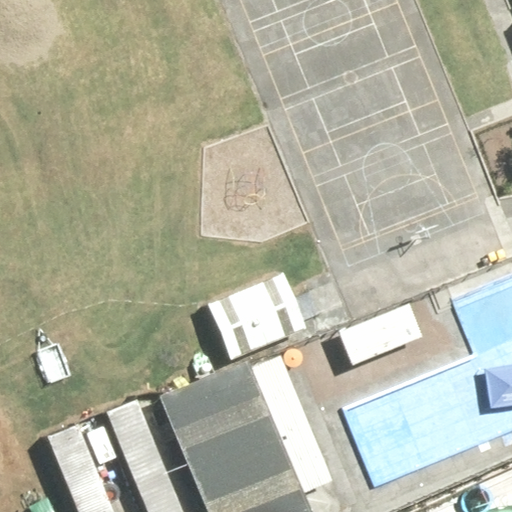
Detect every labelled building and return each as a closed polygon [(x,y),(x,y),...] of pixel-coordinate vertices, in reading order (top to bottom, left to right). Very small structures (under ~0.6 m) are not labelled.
[(276,259),(202,292),(227,348),(301,316),(276,259)] [(471,355),(339,413),(369,487),(511,428),(511,275),(449,302),(471,355)] [(396,307),(325,332),(338,366),(408,340),(396,307)] [(286,511),(302,505),(236,354),(155,389),(208,511),(286,511)] [(181,511),(131,390),(36,430),(70,511),(181,511)]
